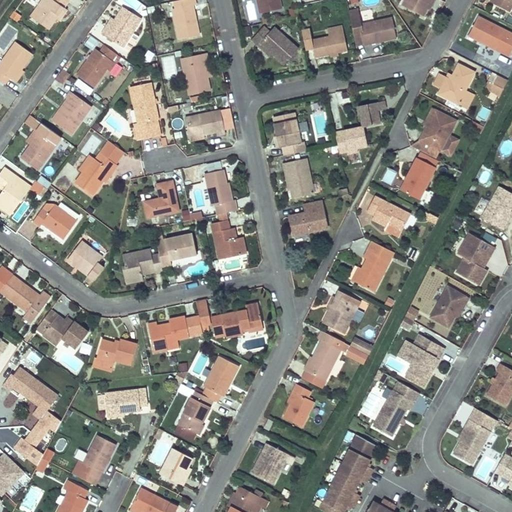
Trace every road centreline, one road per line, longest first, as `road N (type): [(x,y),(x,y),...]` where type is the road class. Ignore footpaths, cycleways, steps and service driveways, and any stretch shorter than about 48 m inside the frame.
road 1 (residential): [(276,268),(100,305),(0,230)]
road 2 (residential): [(511,286),(503,287),(424,437),(433,469),(511,511)]
road 3 (residential): [(202,511),(291,330),(284,302)]
road 4 (residential): [(243,94),(406,58)]
road 5 (residential): [(0,134),(98,0)]
road 6 (residential): [(276,268),(251,141)]
